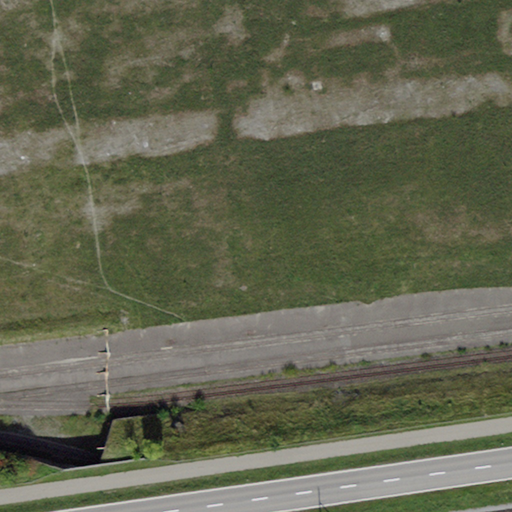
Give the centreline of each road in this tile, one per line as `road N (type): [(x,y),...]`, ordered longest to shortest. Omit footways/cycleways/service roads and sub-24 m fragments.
road 1 (unknown): [(0,361),(140,344),(511,323)]
road 2 (primary): [(511,462),(170,511)]
